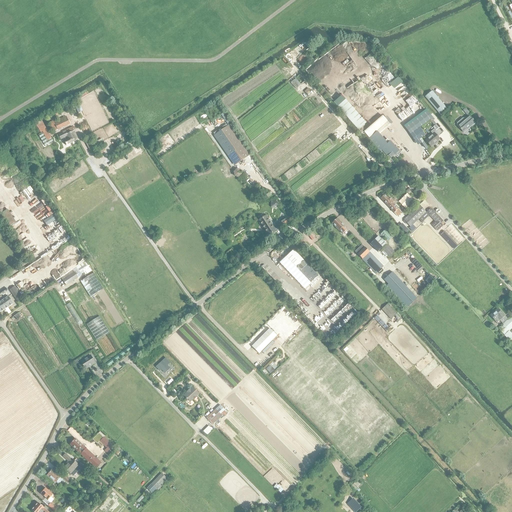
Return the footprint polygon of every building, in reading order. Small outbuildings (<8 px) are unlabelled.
[(447,107),(433,90),(426,96),(440,113),(447,107)] [(67,111),(75,108),(72,101),(64,104),(67,111)] [(56,110),(59,116),(62,114),(65,112),(62,107),(56,110)] [(475,123),(469,116),(458,126),(463,132),(469,127),(470,127),(475,123)] [(64,127),(60,119),(54,122),(53,121),(49,123),(54,132),(64,127)] [(44,125),(41,120),(37,124),(39,127),(35,129),(38,135),(41,134),(42,137),(44,136),(45,137),(42,139),(46,145),(49,143),(53,141),(49,135),(50,135),(44,125)] [(235,165),(248,155),(251,154),(231,125),(228,127),(215,136),(235,165)] [(66,146),(78,140),(72,127),(65,130),(66,132),(59,135),(61,141),(66,139),(65,137),(67,137),(68,139),(64,141),(66,146)] [(437,137),(440,135),(442,133),(439,129),(436,131),(435,129),(431,132),(433,135),(426,141),(431,147),(439,140),(437,137)] [(398,148),(397,149),(390,142),(388,144),(376,130),(366,138),(387,161),(395,155),(398,158),(401,152),(398,148)] [(91,153),(92,152),(95,151),(89,141),(86,143),(91,153)] [(60,177),(70,172),(69,170),(68,171),(68,170),(67,170),(66,169),(58,173),(60,177)] [(380,199),(397,216),(402,212),(393,203),(394,202),(391,199),(390,200),(385,195),(380,199)] [(271,208),(276,210),(280,205),(277,200),(271,202),(271,208)] [(419,205),(404,220),(410,227),(413,225),(426,212),(419,205)] [(441,219),(434,211),(431,208),(427,212),(430,215),(429,216),(437,223),(435,225),(438,228),(442,225),(441,223),(443,221),(441,219)] [(279,229),(293,220),(290,215),(276,224),(279,229)] [(268,236),(276,231),(266,216),(259,221),(268,236)] [(339,231),(342,234),(347,229),(344,226),(337,218),(332,223),(339,231)] [(378,237),(370,244),(378,252),(386,244),(386,245),(388,243),(387,242),(392,237),(385,230),(381,234),(385,238),(382,241),(378,237)] [(457,246),(443,232),(440,235),(454,249),(457,246)] [(378,261),(362,245),(361,244),(357,249),(358,249),(355,252),(362,259),(370,268),(378,261)] [(387,258),(394,252),(387,244),(380,251),(387,258)] [(318,276),(294,250),(293,251),(286,257),(280,262),(304,288),(318,276)] [(82,275),(77,269),(78,268),(78,267),(61,278),(66,286),(82,275)] [(417,298),(413,294),(392,272),(384,280),(391,288),(388,290),(401,304),(404,302),(408,306),(417,298)] [(94,273),(81,281),(91,296),(103,288),(94,273)] [(19,289),(17,290),(15,286),(10,290),(17,301),(24,297),(19,289)] [(1,302),(6,309),(13,304),(8,297),(4,292),(0,294),(0,300),(1,302)] [(391,319),(396,314),(387,304),(382,309),(391,319)] [(500,321),(503,324),(508,319),(498,309),(490,316),(497,323),(500,321)] [(503,324),(498,328),(510,341),(511,339),(511,333),(509,331),(511,328),(511,315),(511,316),(508,319),(503,324)] [(100,316),(87,324),(97,339),(109,331),(100,316)] [(260,354),(278,335),(271,328),(253,347),(260,354)] [(90,356),(81,362),(85,369),(95,363),(90,356)] [(166,358),(156,367),(160,371),(161,369),(165,373),(170,368),(167,365),(170,363),(166,358)] [(196,396),(198,394),(193,388),(191,390),(190,389),(187,392),(188,393),(184,396),(186,399),(187,399),(187,398),(190,401),(193,399),(194,399),(197,397),(196,396)] [(226,412),(220,405),(206,418),(212,424),(226,412)] [(207,436),(213,429),(211,427),(210,428),(209,426),(203,432),(207,436)] [(104,437),(100,442),(107,448),(105,450),(107,453),(113,446),(104,437)] [(101,463),(95,457),(86,449),(83,446),(75,439),(70,445),(77,451),(81,448),(84,451),(80,454),(96,469),(101,463)] [(79,465),(74,461),(71,459),(66,454),(63,457),(69,462),(64,468),(69,473),(67,476),(71,479),(73,476),(78,471),(75,469),(79,465)] [(56,482),(61,477),(52,470),(47,475),(56,482)] [(155,481),(160,486),(167,479),(162,474),(155,481)] [(157,490),(160,486),(155,481),(151,484),(157,490)] [(52,498),(54,496),(46,489),(41,494),(40,496),(44,499),(45,497),(49,500),(51,497),(52,498)] [(31,510),(33,511),(49,511),(38,503),(31,510)] [(56,511),(58,510),(57,509),(57,508),(51,503),(48,506),(54,511),(55,511),(56,511)]
